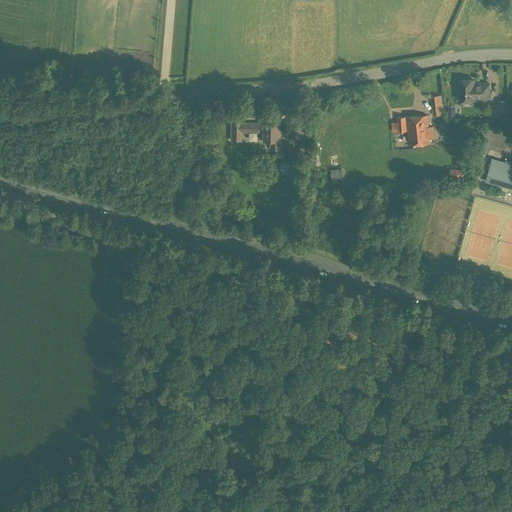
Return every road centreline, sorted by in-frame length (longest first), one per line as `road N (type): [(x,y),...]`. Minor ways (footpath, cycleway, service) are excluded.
road 1 (unclassified): [(511,386),(400,319),(0,204)]
road 2 (primary): [(511,324),(0,178)]
road 3 (unclassified): [(511,55),(296,87),(0,105)]
road 4 (track): [(314,511),(311,292)]
